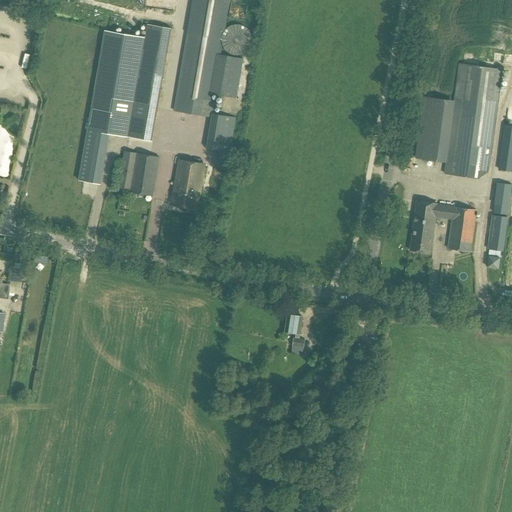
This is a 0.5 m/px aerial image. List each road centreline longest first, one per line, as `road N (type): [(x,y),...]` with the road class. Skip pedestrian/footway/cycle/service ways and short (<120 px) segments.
road 1 (tertiary): [(363,297),(5,229)]
road 2 (tertiary): [(363,297),(423,0)]
road 3 (track): [(339,511),(369,360),(363,297)]
road 4 (unknown): [(89,248),(113,136),(165,143)]
road 5 (unclassified): [(511,314),(363,297)]
